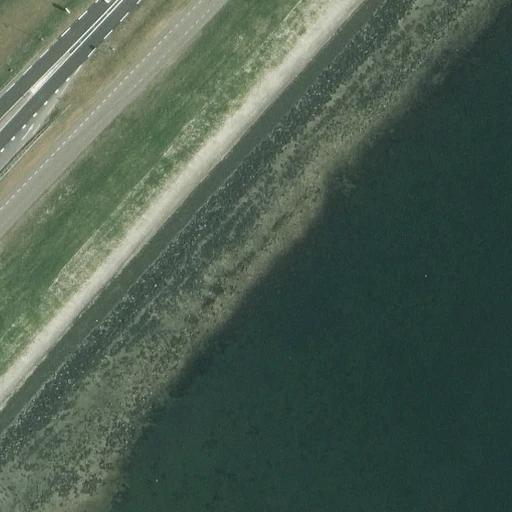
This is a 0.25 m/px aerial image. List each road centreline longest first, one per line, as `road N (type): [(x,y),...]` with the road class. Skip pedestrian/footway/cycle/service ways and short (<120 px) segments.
road 1 (tertiary): [(0,224),(212,0)]
road 2 (primary): [(118,0),(0,128)]
